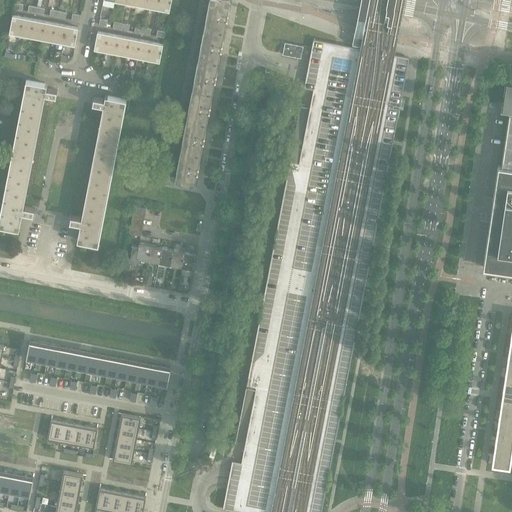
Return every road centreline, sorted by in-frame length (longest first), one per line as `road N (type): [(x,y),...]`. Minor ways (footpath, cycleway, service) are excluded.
road 1 (secondary): [(442,14),(365,511)]
road 2 (secondary): [(383,511),(464,18)]
road 3 (residential): [(454,511),(484,285),(511,290)]
road 4 (residential): [(160,511),(200,308)]
road 5 (residential): [(200,308),(0,268)]
road 6 (residential): [(212,245),(253,59)]
